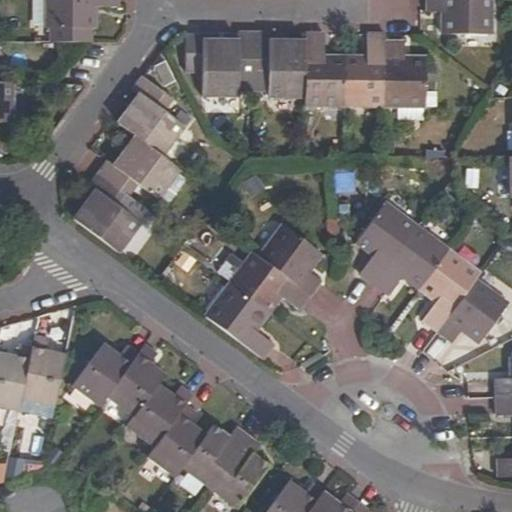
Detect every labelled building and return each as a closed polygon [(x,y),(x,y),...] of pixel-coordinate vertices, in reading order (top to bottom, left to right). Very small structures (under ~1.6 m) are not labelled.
[(118,6),(118,0),(46,0),(46,42),(80,43),(96,43),(96,7),(118,6)] [(490,34),(490,0),(426,0),(426,12),(441,12),(441,33),(490,34)] [(200,92),(252,92),(253,34),(237,33),(237,40),(201,40),(201,33),(193,33),(184,35),(182,74),(201,74),(200,92)] [(253,34),(252,92),(267,92),(267,98),(305,99),(305,41),(268,41),(268,34),(253,34)] [(305,99),(305,107),(343,108),(344,57),(325,57),(325,34),(305,34),(305,41),(305,99)] [(343,108),(383,108),(384,42),(384,35),(366,34),(366,57),(344,57),(343,108)] [(384,42),(383,108),(425,108),(426,81),(426,68),(426,58),(403,57),(403,42),(384,42)] [(436,68),(426,68),(426,81),(436,82),(436,68)] [(171,98),(143,76),(111,119),(135,136),(162,157),(184,127),(162,110),(171,98)] [(12,82),(0,81),(0,122),(12,123),(12,82)] [(157,200),(180,170),(162,157),(135,136),(113,166),(106,162),(98,173),(127,195),(136,184),(157,200)] [(73,220),(119,254),(141,224),(119,207),(127,195),(98,173),(90,185),(95,190),(73,220)] [(373,284),(417,226),(384,201),(354,241),(371,255),(357,273),(373,284)] [(280,223),(256,256),(308,294),(319,279),(309,271),(321,255),(280,223)] [(449,249),(417,226),(373,284),(386,294),(400,275),(419,289),(449,249)] [(162,277),(180,286),(196,255),(178,246),(162,277)] [(330,264),(340,263),(339,248),(329,249),(330,264)] [(420,319),(437,331),(477,278),(481,272),(449,249),(419,289),(434,301),(420,319)] [(250,251),(226,283),(267,313),(279,296),(297,309),(308,294),(256,256),(250,251)] [(477,278),(437,331),(450,341),(460,328),(477,342),(507,301),(477,278)] [(267,313),(226,283),(202,316),(261,359),(272,343),(255,330),(267,313)] [(421,350),(438,362),(450,344),(434,332),(421,350)] [(20,399),(55,405),(65,354),(46,350),(48,338),(33,335),(31,346),(20,399)] [(71,384),(100,406),(107,396),(137,354),(125,345),(117,354),(102,342),(71,384)] [(0,405),(18,410),(20,399),(31,346),(17,343),(15,354),(0,351),(0,405)] [(107,396),(135,416),(159,384),(166,375),(150,364),(157,354),(144,345),(137,354),(107,396)] [(494,377),(494,398),(511,397),(511,355),(508,356),(508,376),(494,377)] [(128,426),(154,446),(185,404),(192,394),(179,385),(172,395),(159,384),(135,416),(128,426)] [(511,397),(494,398),(494,414),(511,413),(511,397)] [(174,476),(181,467),(206,434),(191,423),(198,414),(185,404),(154,446),(147,456),(174,476)] [(181,467),(210,488),(249,436),(236,426),(228,436),(213,425),(206,434),(181,467)] [(249,436),(210,488),(236,507),(267,464),(253,454),(260,444),(249,436)] [(511,455),(495,456),(495,476),(511,475),(511,455)] [(263,511),(306,511),(322,491),(310,482),(303,492),(288,480),(263,511)] [(306,511),(350,511),(357,502),(345,493),(338,503),(322,491),(306,511)] [(357,502),(350,511),(368,511),(369,511),(357,502)]
